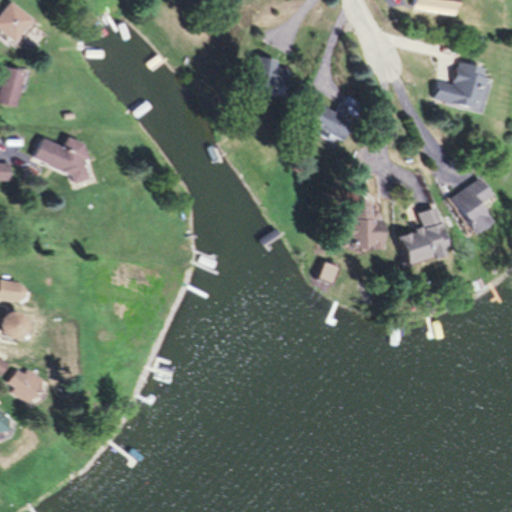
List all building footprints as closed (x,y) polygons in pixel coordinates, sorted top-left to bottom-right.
[(448,11),(448,0),(409,0),(409,7),(448,11)] [(31,20),(8,1),(0,10),(0,33),(12,43),(31,20)] [(489,69),(455,61),(449,86),(434,82),(430,99),(480,111),(489,69)] [(0,107),(17,110),(22,68),(0,65),(0,107)] [(270,70),(269,83),(280,84),(281,71),(270,70)] [(301,125),(336,146),(361,105),(344,95),(334,113),(315,101),(301,125)] [(59,147),(39,138),(29,161),(81,183),(87,170),(78,166),(86,147),(63,137),(59,147)] [(477,203),(488,197),(477,178),(446,196),(468,235),(489,223),(477,203)] [(393,234),(400,265),(443,256),(434,208),(413,212),(417,229),(393,234)] [(377,251),(377,212),(345,212),(345,251),(377,251)] [(333,267),(321,264),(318,279),(329,282),(333,267)] [(0,312),(0,337),(26,339),(27,314),(0,312)] [(33,368),(7,373),(13,402),(39,397),(33,368)]
